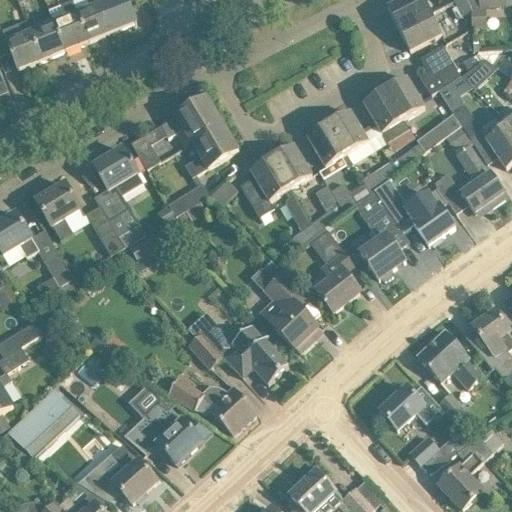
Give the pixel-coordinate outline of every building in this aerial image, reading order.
[(91,46),(114,37),(99,0),(87,0),(92,12),(79,17),(91,46)] [(137,27),(131,11),(126,0),(99,0),(114,37),(137,27)] [(432,17),(425,4),(422,0),(410,0),(388,11),(400,33),(432,17)] [(464,0),(455,5),(463,20),(472,15),(471,13),(464,0)] [(511,0),(464,0),(471,13),(511,8),(511,0)] [(79,17),(78,17),(73,5),(63,9),(68,22),(55,27),(67,55),(91,46),(79,17)] [(443,39),(438,30),(432,17),(400,33),(411,56),(443,39)] [(44,65),(32,36),(31,36),(27,25),(3,35),(19,75),(44,65)] [(44,65),(67,55),(55,27),(32,36),(44,65)] [(432,100),(449,90),(462,82),(443,50),(421,63),(429,76),(420,81),(432,100)] [(511,80),(507,77),(498,91),(509,98),(511,99),(511,80)] [(426,112),(417,98),(407,81),(386,94),(404,125),(405,125),(426,112)] [(14,110),(7,92),(4,86),(0,87),(0,108),(2,115),(14,110)] [(410,133),(405,125),(404,125),(386,94),(364,107),(378,130),(372,134),(377,143),(384,138),(389,146),(410,133)] [(194,147),(224,128),(208,102),(161,130),(169,144),(186,134),(194,147)] [(471,142),(482,134),(463,107),(452,114),(471,142)] [(377,143),(372,134),(365,139),(351,115),(329,129),(353,169),(354,169),(375,156),(370,147),(377,143)] [(185,169),(194,183),(240,155),(224,128),(194,147),(201,159),(185,169)] [(348,172),(353,169),(329,129),(308,141),(326,171),(341,162),(348,172)] [(511,136),(507,129),(487,143),(507,173),(511,169),(511,136)] [(462,132),(446,142),(454,155),(470,145),(462,132)] [(148,174),(161,166),(145,140),(132,148),(148,174)] [(414,167),(429,156),(422,146),(413,153),(407,157),(414,167)] [(313,180),(305,167),(294,150),(273,163),(291,193),(313,180)] [(505,197),(493,181),(491,177),(490,178),(470,150),(457,159),(476,188),(462,198),(476,217),(505,197)] [(145,188),(131,165),(124,153),(95,171),(109,194),(95,202),(100,211),(121,242),(127,252),(139,245),(147,241),(146,240),(141,230),(142,230),(124,201),(145,188)] [(399,179),(414,167),(407,157),(392,167),(391,165),(363,184),(372,197),(375,195),(392,184),(399,179)] [(255,181),(241,191),(261,223),(273,209),(270,206),(286,196),(288,201),(285,203),(285,209),(301,235),(292,242),(301,252),(315,241),(308,231),(312,228),(291,193),(273,163),(252,175),(255,181)] [(230,183),(213,196),(222,209),(240,195),(230,183)] [(356,210),(372,197),(363,184),(348,194),(344,188),(332,195),(339,208),(327,216),(324,219),(330,229),(356,210)] [(408,216),(397,200),(394,196),(398,193),(392,184),(375,195),(396,225),(408,217),(415,228),(430,249),(455,232),(440,211),(449,206),(445,200),(440,194),(420,207),(408,216)] [(66,223),(82,213),(66,188),(37,206),(53,231),(55,230),(64,245),(75,238),(66,223)] [(199,208),(211,201),(203,188),(169,209),(170,209),(177,221),(179,220),(199,208)] [(339,208),(332,195),(328,189),(316,197),(327,216),(339,208)] [(401,232),(396,225),(375,195),(372,197),(356,210),(366,223),(381,244),(362,257),(380,284),(406,266),(389,240),(401,232)] [(199,208),(179,220),(182,225),(190,220),(193,225),(205,217),(199,208)] [(166,228),(177,221),(170,209),(159,216),(166,228)] [(127,253),(127,252),(121,242),(100,211),(87,219),(113,261),(127,253)] [(40,255),(28,235),(18,218),(0,228),(0,252),(4,259),(12,271),(28,261),(29,262),(40,255)] [(315,241),(330,229),(324,219),(312,228),(308,231),(315,241)] [(147,260),(170,247),(162,232),(146,240),(147,241),(139,245),(147,260)] [(346,258),(334,242),(329,235),(313,248),(330,270),(326,272),(335,282),(316,297),(326,311),(328,309),(334,318),(361,297),(337,265),(346,258)] [(61,291),(75,283),(58,255),(44,263),(61,291)] [(302,296),(284,278),(272,265),(264,273),(263,272),(254,282),(276,305),(262,318),(296,354),(319,332),(293,305),(302,296)] [(78,283),(56,299),(65,312),(88,295),(78,283)] [(485,324),(474,332),(476,334),(488,351),(479,357),(491,373),(492,374),(496,371),(505,383),(509,380),(511,383),(511,361),(508,356),(511,352),(511,342),(508,336),(510,334),(508,332),(497,315),(495,316),(491,315),(484,320),(485,324)] [(289,371),(253,330),(245,337),(241,332),(230,341),(218,328),(206,339),(225,361),(230,367),(244,382),(254,373),(269,389),(289,371)] [(0,354),(5,362),(22,351),(39,342),(32,329),(0,348),(0,354)] [(486,378),(460,350),(446,336),(418,361),(442,387),(453,377),(468,394),(486,378)] [(225,361),(206,339),(204,337),(190,350),(211,374),(225,361)] [(47,341),(45,354),(59,357),(61,343),(47,341)] [(107,348),(101,358),(117,369),(124,359),(107,348)] [(0,419),(15,411),(3,392),(13,386),(8,377),(30,365),(22,351),(5,362),(0,364),(0,367),(6,378),(0,381),(0,419)] [(234,391),(228,397),(221,391),(212,390),(204,397),(180,382),(169,399),(196,414),(207,420),(212,415),(234,440),(258,417),(234,391)] [(408,391),(381,416),(399,435),(413,421),(417,418),(426,428),(444,412),(440,408),(423,390),(414,398),(408,391)] [(145,424),(128,441),(133,445),(148,459),(159,449),(178,469),(203,447),(189,432),(184,426),(184,427),(172,414),(176,410),(147,391),(130,407),(145,424)] [(9,435),(35,462),(81,419),(56,392),(9,435)] [(451,397),(440,408),(444,412),(456,425),(467,415),(451,397)] [(459,458),(475,446),(462,432),(443,451),(453,462),(459,458)] [(461,511),(465,511),(478,500),(484,495),(470,480),(504,448),(491,435),(475,446),(459,458),(465,465),(440,489),(461,511)] [(139,466),(123,449),(116,441),(105,452),(120,468),(106,481),(91,471),(80,487),(81,489),(109,506),(118,492),(134,509),(159,487),(139,465),(139,466)] [(422,470),(440,454),(429,442),(411,458),(422,470)] [(30,471),(34,463),(23,456),(18,464),(30,471)] [(318,511),(321,510),(336,496),(325,485),(328,482),(317,470),(302,484),(305,488),(292,500),(300,508),(295,511),(318,511)] [(105,511),(109,506),(81,489),(60,509),(56,506),(50,507),(46,508),(42,508),(35,506),(31,506),(25,508),(19,511),(105,511)] [(373,511),(357,494),(344,506),(349,511),(373,511)]
